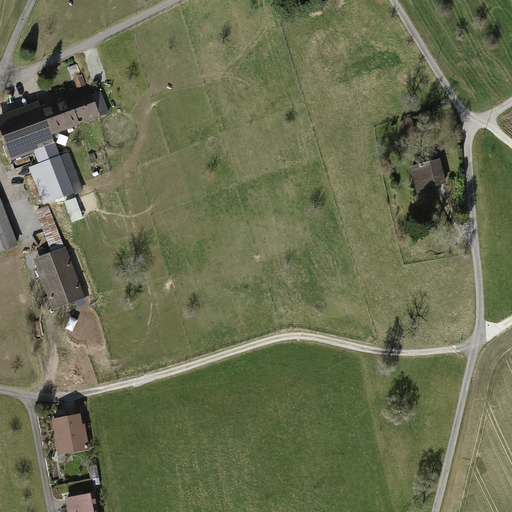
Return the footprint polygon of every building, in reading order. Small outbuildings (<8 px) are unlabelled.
[(38,104),(0,118),(0,129),(13,162),(35,153),(54,202),(84,191),(69,153),(61,157),(53,137),(80,127),(77,121),(83,119),(85,123),(101,117),(90,90),(59,102),(40,109),(38,104)] [(440,161),(411,169),(417,192),(435,187),(446,185),(440,161)] [(0,199),(0,253),(19,246),(0,199)] [(73,225),(85,221),(77,199),(65,203),(73,225)] [(66,250),(34,262),(53,310),(85,298),(66,250)] [(80,415),(52,420),(58,455),(89,450),(85,426),(82,427),(80,415)] [(96,465),(88,467),(91,480),(93,480),(94,486),(100,485),(96,465)] [(98,511),(95,493),(65,498),(66,511),(98,511)]
